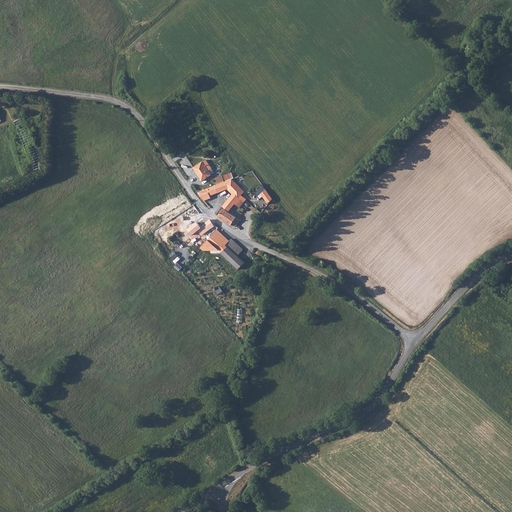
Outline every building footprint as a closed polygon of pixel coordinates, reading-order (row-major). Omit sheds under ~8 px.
[(171,139),(166,141),(169,147),(174,144),(171,139)] [(205,160),(193,168),(202,181),(210,175),(208,172),(211,169),(205,160)] [(214,179),(216,184),(223,181),(221,176),(214,179)] [(232,179),(225,181),(228,188),(227,189),(232,194),(233,193),(239,198),(241,196),(245,192),(232,179)] [(228,188),(225,181),(223,181),(216,184),(200,192),(204,201),(211,198),(210,196),(227,189),(228,188)] [(264,186),(255,192),(260,199),(263,197),(268,204),(273,199),(264,186)] [(234,204),(239,198),(233,193),(232,194),(222,206),(228,211),(234,204)] [(246,200),(241,196),(239,198),(234,204),(239,208),(246,200)] [(222,209),(218,217),(231,225),(232,224),(236,226),(240,220),(222,209)] [(214,226),(210,220),(201,227),(197,222),(188,229),(192,236),(198,232),(201,235),(214,226)] [(218,250),(229,261),(238,270),(245,262),(237,256),(243,249),(231,238),(229,241),(217,230),(208,240),(201,247),(204,250),(218,250)] [(176,233),(168,238),(172,244),(180,239),(176,233)]
